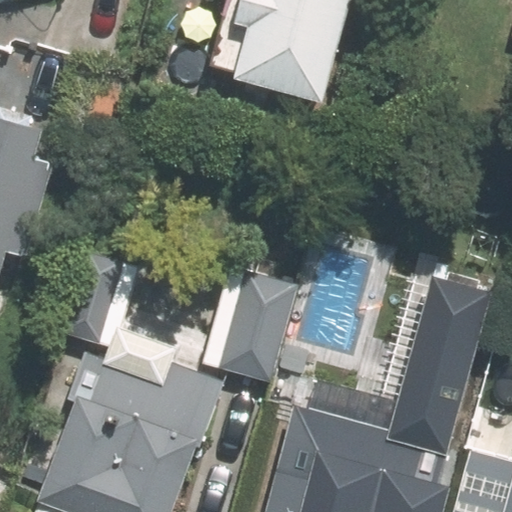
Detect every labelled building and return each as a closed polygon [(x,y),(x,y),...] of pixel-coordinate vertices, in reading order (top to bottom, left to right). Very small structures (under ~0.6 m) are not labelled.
[(266,26),(252,76),(248,74),(235,120),(330,147),(342,101),(341,101),(368,0),(251,0),(246,19),(266,26)] [(0,364),(3,366),(21,304),(29,305),(69,161),(55,158),(64,127),(0,108),(0,364)] [(89,250),(68,321),(110,332),(130,263),(89,250)] [(248,272),(222,365),(272,378),(297,287),(248,272)] [(452,452),(497,292),(434,274),(400,401),(317,377),(308,408),(297,405),(268,511),(445,511),(453,483),(438,479),(445,451),(452,452)] [(174,379),(101,351),(82,400),(89,401),(51,503),(47,511),(185,511),(211,445),(227,401),(234,383),(181,363),(174,379)] [(471,511),(511,511),(511,444),(476,435),(457,508),(471,511)]
